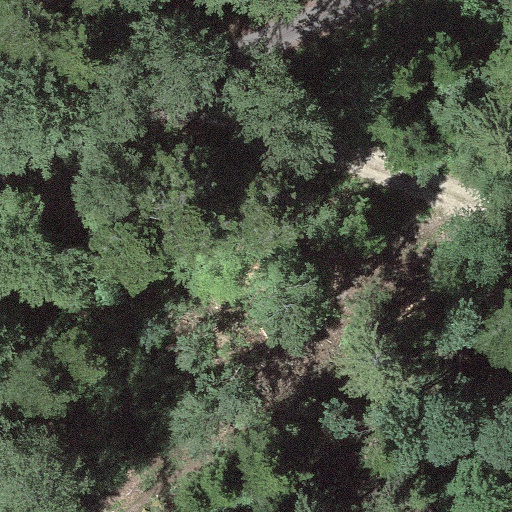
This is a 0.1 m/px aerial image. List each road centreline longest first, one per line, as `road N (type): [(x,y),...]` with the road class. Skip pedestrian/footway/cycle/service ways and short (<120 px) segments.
road 1 (track): [(81,114),(297,150),(398,178),(511,224)]
road 2 (track): [(347,0),(81,114),(0,162)]
